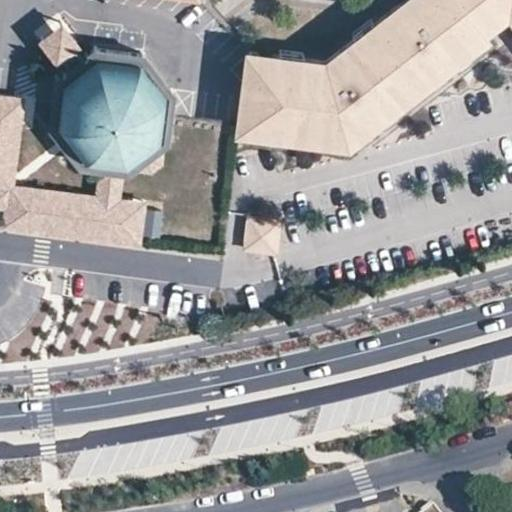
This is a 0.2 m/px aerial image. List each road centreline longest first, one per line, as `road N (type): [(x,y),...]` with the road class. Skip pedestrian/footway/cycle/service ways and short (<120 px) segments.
road 1 (secondary): [(511,314),(167,400),(0,422)]
road 2 (residential): [(455,457),(207,511)]
